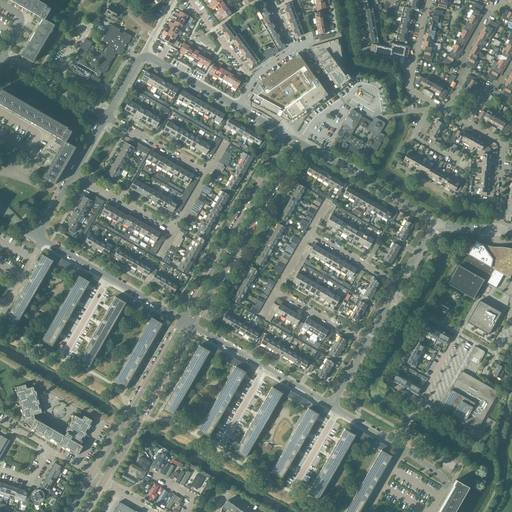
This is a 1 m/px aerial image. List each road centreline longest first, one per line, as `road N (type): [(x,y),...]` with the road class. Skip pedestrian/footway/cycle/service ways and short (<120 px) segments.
road 1 (tertiary): [(191,325),(297,141)]
road 2 (tertiary): [(286,141),(182,320)]
road 3 (tertiary): [(101,481),(191,325)]
road 4 (tertiary): [(182,320),(93,476)]
road 5 (unclassified): [(182,320),(41,239)]
road 6 (residential): [(331,405),(191,325)]
road 7 (unclassified): [(436,221),(297,141)]
road 8 (residential): [(158,257),(172,232),(72,174)]
road 9 (residential): [(385,439),(406,423),(457,333)]
road 10 (residential): [(444,110),(463,58),(502,0)]
road 11 (residential): [(106,116),(0,56)]
